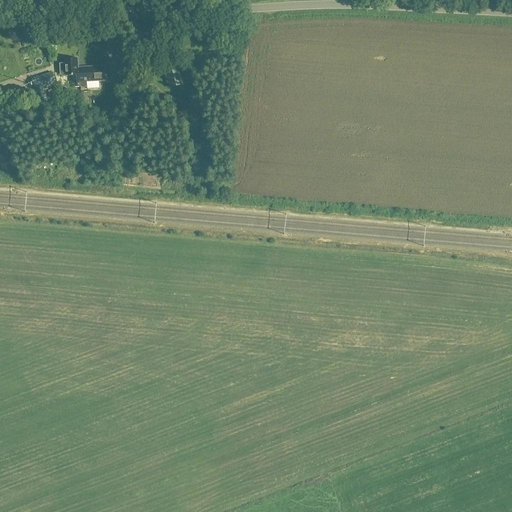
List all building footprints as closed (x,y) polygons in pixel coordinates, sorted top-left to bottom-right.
[(18,53),(18,65),(32,64),(32,52),(18,53)] [(134,64),(132,54),(129,55),(128,52),(124,53),(116,55),(120,71),(121,70),(123,80),(131,78),(129,71),(130,71),(129,65),(134,64)] [(104,80),(104,66),(87,67),(87,68),(78,68),(77,58),(64,59),(65,75),(72,75),(73,87),(87,86),(86,81),(104,80)] [(183,84),(178,64),(164,68),(169,88),(183,84)] [(52,72),(32,79),(36,89),(43,87),(55,83),(52,72)] [(43,87),(36,89),(40,103),(47,101),(43,87)]
